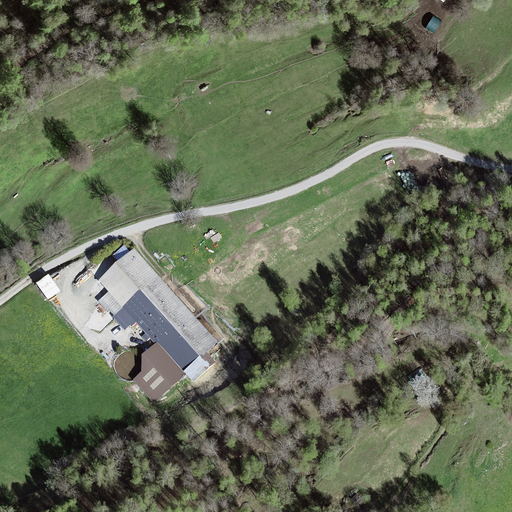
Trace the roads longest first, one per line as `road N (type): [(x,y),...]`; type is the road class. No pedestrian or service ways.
road 1 (track): [(511,167),(467,162),(414,139),(304,187),(122,231),(57,257),(0,301)]
road 2 (track): [(511,310),(467,293),(430,292),(379,346),(359,354),(331,348),(441,219),(511,180)]
road 3 (track): [(0,68),(62,25),(144,0)]
road 4 (track): [(453,511),(470,460),(466,393)]
